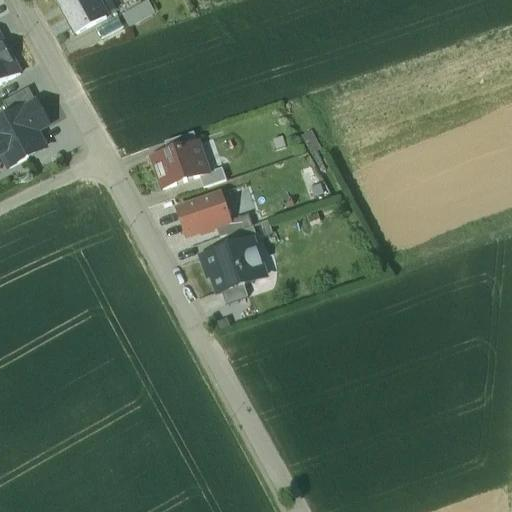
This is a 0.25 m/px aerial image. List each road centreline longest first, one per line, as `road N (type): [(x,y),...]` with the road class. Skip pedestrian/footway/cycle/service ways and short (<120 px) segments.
road 1 (residential): [(100,156),(294,511)]
road 2 (residential): [(16,0),(100,156)]
